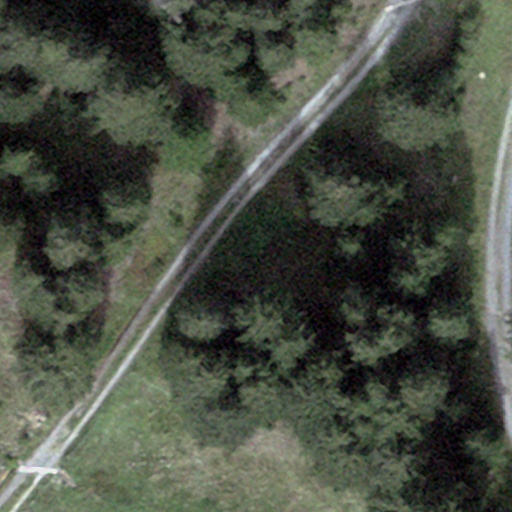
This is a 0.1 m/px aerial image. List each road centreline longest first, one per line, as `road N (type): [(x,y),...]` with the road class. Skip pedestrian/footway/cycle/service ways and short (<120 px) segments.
road 1 (track): [(16,511),(234,223),(381,52),(411,0)]
road 2 (track): [(511,201),(501,244),(511,395)]
